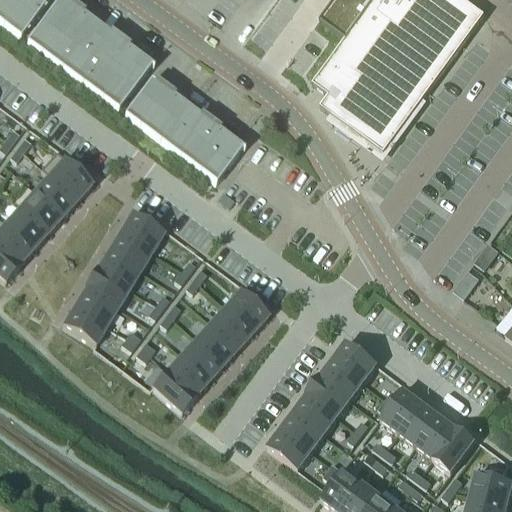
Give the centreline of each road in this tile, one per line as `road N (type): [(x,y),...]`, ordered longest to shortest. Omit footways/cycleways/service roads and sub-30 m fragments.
road 1 (residential): [(329,304),(0,62)]
road 2 (tertiary): [(384,259),(292,115),(132,0)]
road 3 (residential): [(329,304),(215,445)]
road 4 (residential): [(474,412),(329,304)]
road 5 (tertiary): [(511,382),(430,321),(384,259)]
